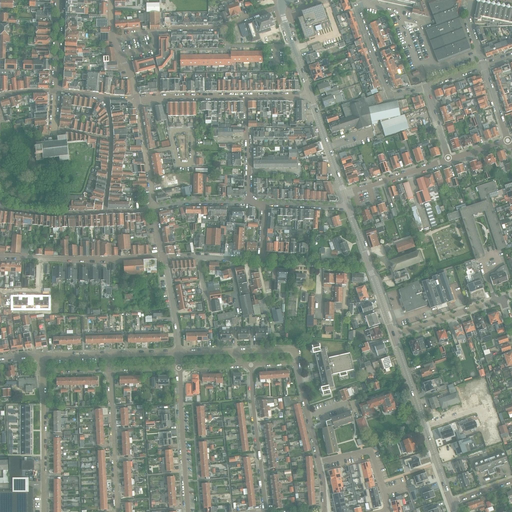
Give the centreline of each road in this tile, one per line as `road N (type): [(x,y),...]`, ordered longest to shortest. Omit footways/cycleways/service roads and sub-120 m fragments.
road 1 (secondary): [(450,502),(392,334)]
road 2 (residential): [(0,256),(163,255)]
road 3 (residential): [(266,511),(251,365)]
road 4 (residential): [(179,367),(187,511)]
road 5 (residential): [(117,511),(109,370)]
road 6 (residential): [(42,372),(44,511)]
road 7 (residential): [(424,87),(389,92),(357,9),(364,0)]
road 8 (residential): [(154,32),(220,28),(281,8)]
